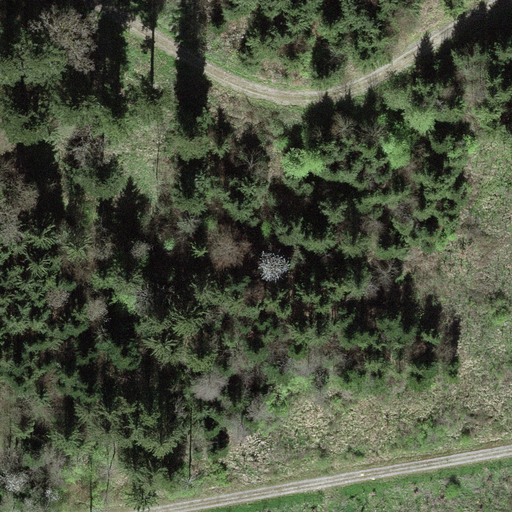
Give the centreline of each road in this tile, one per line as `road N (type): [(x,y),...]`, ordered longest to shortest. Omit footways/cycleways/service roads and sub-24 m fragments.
road 1 (track): [(103,0),(230,75),(300,99),(362,80),(509,0)]
road 2 (track): [(511,448),(180,511)]
